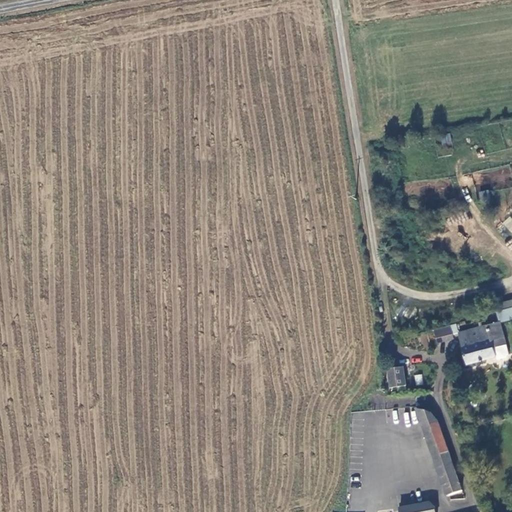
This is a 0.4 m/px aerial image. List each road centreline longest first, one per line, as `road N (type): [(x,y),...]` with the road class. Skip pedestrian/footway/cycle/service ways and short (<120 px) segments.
road 1 (unclassified): [(388,342),(335,0)]
road 2 (unclassified): [(380,401),(420,392),(444,397),(479,511)]
road 3 (unknown): [(363,511),(365,462),(385,436),(405,430),(425,444),(434,476)]
